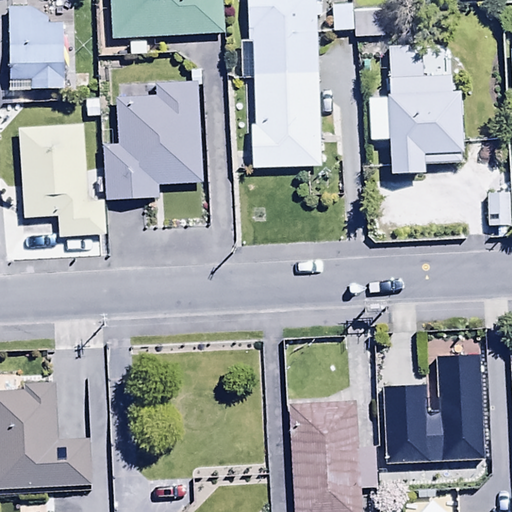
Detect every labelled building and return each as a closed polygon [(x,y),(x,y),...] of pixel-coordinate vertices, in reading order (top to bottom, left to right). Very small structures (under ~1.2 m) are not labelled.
[(68,0),(22,0),(23,7),(8,7),(8,78),(30,78),(30,90),(62,90),(62,21),(69,21),(68,0)] [(106,0),(109,37),(223,32),(221,0),(106,0)] [(249,170),(318,165),(314,16),(320,16),(319,0),(245,0),(247,40),(237,40),(238,77),(252,77),(253,126),(248,126),(249,170)] [(352,31),(352,37),(392,36),(392,10),(349,11),(349,3),(329,4),(330,32),(352,31)] [(422,44),(385,45),(388,172),(423,171),(423,163),(459,162),(457,76),(422,76),(422,44)] [(114,143),(101,144),(104,201),(156,198),(155,186),(200,183),(194,81),(154,83),(154,94),(112,97),(114,143)] [(79,121),(15,126),(21,221),(55,218),(57,239),(104,235),(101,200),(85,201),(79,121)] [(487,192),(487,225),(508,225),(508,192),(487,192)] [(474,449),(472,363),(447,364),(447,354),(411,355),(413,458),(456,457),(455,450),(474,449)] [(21,390),(0,391),(0,497),(91,493),(88,437),(56,438),(53,383),(21,384),(21,390)] [(287,404),(291,511),(358,511),(358,490),(376,490),(374,446),(356,447),(354,401),(287,404)]
